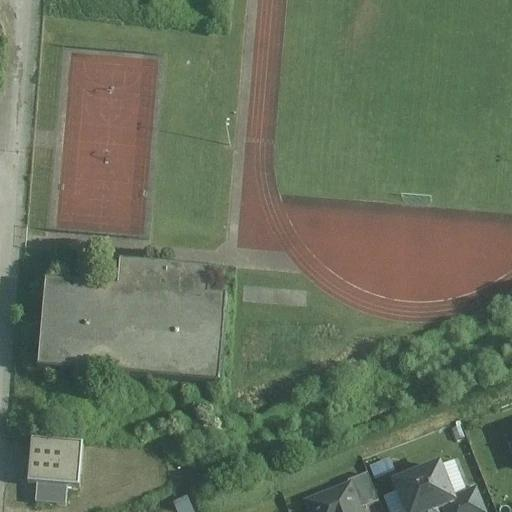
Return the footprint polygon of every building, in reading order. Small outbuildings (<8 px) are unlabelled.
[(45,374),(224,388),(231,304),(214,303),(216,277),(122,270),(120,294),(51,288),(45,374)] [(85,450),(34,446),(32,489),(40,489),(40,505),(56,506),(57,493),(82,493),(85,450)] [(443,470),(394,488),(403,511),(452,511),(458,510),(454,500),(443,470)] [(351,488),(353,487),(362,511),(364,511),(380,506),(369,478),(349,485),(351,488)] [(362,511),(353,487),(351,488),(306,505),(308,511),(362,511)] [(486,511),(478,491),(454,500),(458,510),(452,511),(486,511)] [(197,511),(191,498),(177,504),(180,511),(197,511)]
